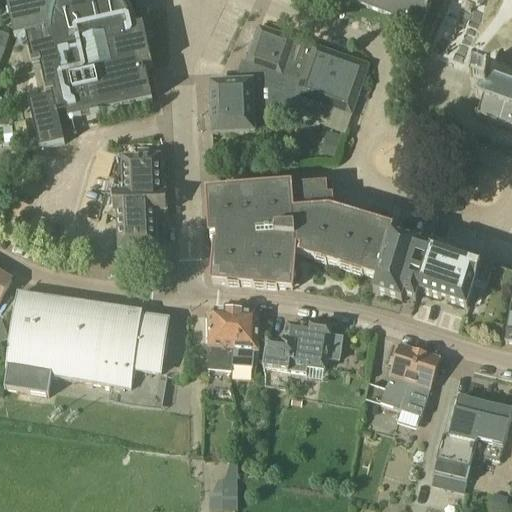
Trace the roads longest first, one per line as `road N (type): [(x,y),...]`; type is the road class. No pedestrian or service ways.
road 1 (residential): [(193,296),(347,314),(511,363)]
road 2 (residential): [(193,296),(184,80),(185,36),(199,0)]
road 3 (residential): [(0,258),(67,284),(193,296)]
